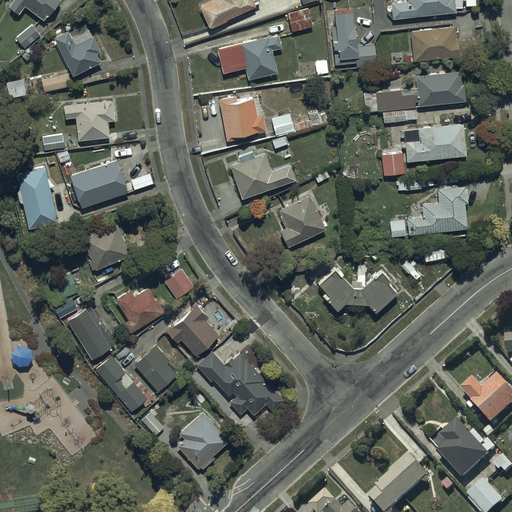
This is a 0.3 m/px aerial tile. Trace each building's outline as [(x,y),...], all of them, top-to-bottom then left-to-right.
[(8,0),(6,3),(19,12),(26,3),(45,18),(58,0),(8,0)] [(202,0),(199,1),(210,24),(256,3),(255,1),(257,0),(202,0)] [(391,0),(393,15),(457,9),(455,0),(391,0)] [(353,3),(334,5),(336,23),(330,23),(334,61),(356,59),(357,65),(377,63),(375,41),(357,43),(353,3)] [(309,5),(288,10),(292,29),(313,24),(309,5)] [(71,27),(68,25),(53,33),(73,71),(100,58),(95,48),(100,46),(87,19),(71,27)] [(41,32),(31,21),(16,34),(25,46),(41,32)] [(455,22),(410,27),(414,57),(461,53),(459,35),(456,36),(455,22)] [(269,32),(218,45),(224,68),(246,63),(249,76),(278,69),(273,46),(282,44),(279,32),(269,34),(269,32)] [(327,58),(315,59),(317,72),(329,70),(327,58)] [(460,67),(416,71),(418,89),(420,102),(466,97),(464,80),(462,80),(460,67)] [(69,71),(43,76),(45,90),(71,85),(69,71)] [(24,74),(6,78),(10,94),(28,90),(24,74)] [(402,85),(376,88),(378,107),(382,107),(420,102),(418,89),(402,91),(402,85)] [(378,107),(376,88),(363,90),(366,109),(378,107)] [(236,91),(219,94),(226,137),(248,134),(247,131),(267,128),(264,110),(257,111),(254,92),(236,95),(236,91)] [(113,96),(64,100),(65,115),(76,114),(78,137),(110,134),(108,116),(115,116),(113,96)] [(417,105),(383,109),(384,121),(418,116),(417,105)] [(290,109),(271,115),(275,131),(295,126),(290,109)] [(466,151),(463,120),(404,126),(407,157),(466,151)] [(62,131),(43,134),(45,147),(64,144),(62,131)] [(286,133),(272,138),(275,145),(289,141),(286,133)] [(265,148),(231,160),(243,194),(296,175),(291,160),(272,166),(265,148)] [(403,148),(381,150),(383,171),(404,169),(403,148)] [(118,155),(71,170),(82,203),(129,188),(118,155)] [(45,163),(16,170),(29,224),(58,216),(45,163)] [(423,213),(408,214),(409,230),(468,224),(465,199),(468,198),(467,181),(438,184),(439,198),(421,200),(423,213)] [(310,190),(279,205),(282,211),(280,211),(287,224),(281,226),(290,243),(327,224),(310,190)] [(403,215),(390,216),(392,233),(405,231),(403,215)] [(119,219),(83,234),(92,257),(90,258),(93,267),(132,251),(119,219)] [(427,249),(425,250),(426,258),(450,254),(448,245),(443,246),(441,239),(426,242),(427,249)] [(414,243),(406,246),(413,263),(421,260),(414,243)] [(290,257),(291,269),(309,268),(308,256),(290,257)] [(351,278),(336,262),(317,279),(326,288),(322,292),(337,308),(346,300),(369,301),(375,309),(399,290),(390,279),(393,276),(383,263),(364,279),(351,278)] [(194,283),(183,267),(165,279),(177,296),(194,283)] [(78,289),(72,270),(55,276),(62,296),(78,289)] [(135,292),(130,285),(115,295),(129,315),(124,318),(131,328),(163,307),(148,284),(135,292)] [(54,304),(59,314),(78,305),(73,295),(54,304)] [(207,312),(195,299),(165,326),(178,339),(181,337),(195,353),(219,331),(204,315),(207,312)] [(87,304),(67,316),(90,355),(110,344),(87,304)] [(171,357),(157,341),(134,362),(159,389),(179,371),(168,360),(171,357)] [(224,358),(212,345),(193,362),(211,382),(215,379),(229,395),(233,391),(234,392),(227,398),(240,413),(248,406),(253,413),(266,402),(272,409),(286,397),(277,387),(274,388),(264,377),(266,374),(241,346),(234,353),(232,351),(224,358)] [(133,377),(112,351),(95,364),(131,408),(142,400),(145,403),(155,395),(138,373),(133,377)] [(474,373),(459,386),(494,427),(501,421),(497,417),(511,404),(511,386),(499,371),(484,384),(474,373)] [(230,436),(202,406),(178,428),(183,434),(177,440),(199,463),(201,461),(204,464),(216,453),(214,451),(230,436)] [(160,421),(148,409),(136,421),(148,433),(160,421)] [(490,452),(459,417),(441,433),(448,440),(439,448),(463,476),(490,452)] [(496,431),(490,425),(484,430),(490,436),(496,431)] [(387,511),(430,473),(411,452),(376,483),(378,486),(370,494),(386,511),(387,511)] [(511,467),(511,461),(505,454),(495,464),(501,470),(504,467),(508,472),(511,467)] [(456,484),(449,477),(442,483),(449,490),(456,484)] [(490,511),(505,499),(484,477),(468,493),(485,511),(490,511)] [(323,511),(338,498),(328,487),(310,503),(317,511),(323,511)] [(346,506),(338,498),(323,511),(362,511),(352,500),(346,506)]
